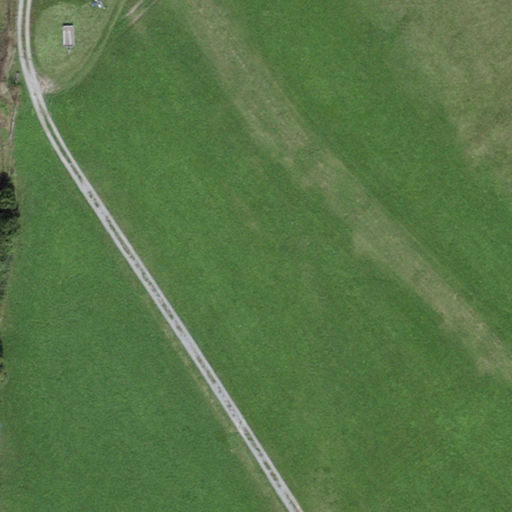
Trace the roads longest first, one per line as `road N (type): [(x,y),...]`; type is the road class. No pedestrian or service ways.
road 1 (track): [(294,511),(56,148),(24,57),(24,0)]
road 2 (track): [(32,86),(66,78),(92,57),(118,0)]
